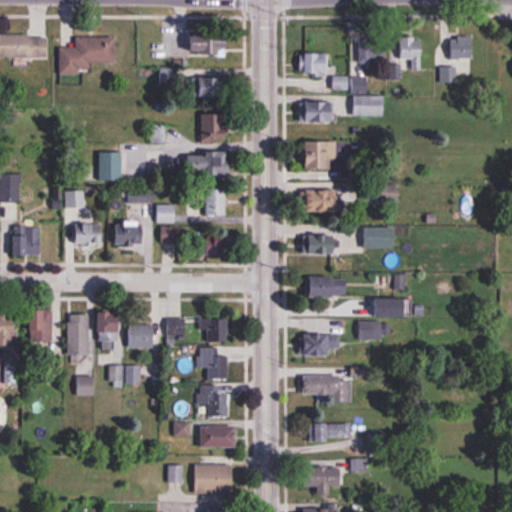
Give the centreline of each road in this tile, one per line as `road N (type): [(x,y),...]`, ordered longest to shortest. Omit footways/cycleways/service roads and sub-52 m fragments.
road 1 (secondary): [(266,511),(265,0)]
road 2 (residential): [(266,283),(0,280)]
